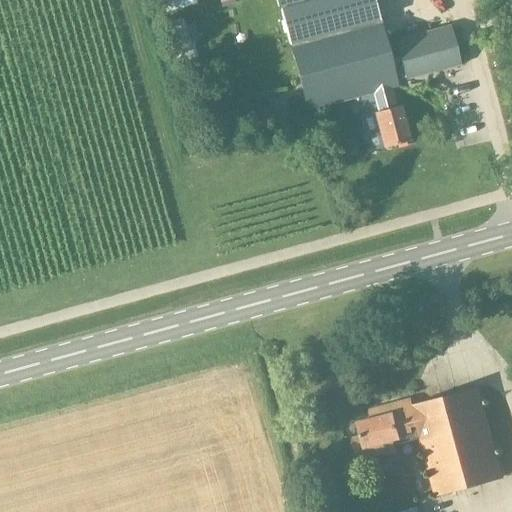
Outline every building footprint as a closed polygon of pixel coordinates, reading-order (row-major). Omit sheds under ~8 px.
[(390,67),(378,20),(378,19),(373,0),(276,0),(288,43),(289,43),(306,110),(372,92),(377,112),(373,113),(383,148),(408,141),(399,106),(394,107),(389,88),(395,86),(394,80),(390,67)] [(400,65),(390,67),(394,80),(404,78),(405,80),(460,66),(452,36),(397,50),(400,65)] [(497,44),(491,45),(493,55),(500,53),(497,44)] [(277,51),(285,77),(294,74),(286,48),(277,51)] [(464,150),(480,147),(470,93),(454,96),(464,150)] [(242,107),(248,127),(264,123),(259,103),(242,107)] [(198,160),(197,170),(185,169),(184,185),(193,186),(194,179),(207,180),(209,161),(198,160)] [(286,173),(207,191),(209,200),(288,182),(286,173)] [(143,284),(151,268),(132,258),(124,274),(143,284)] [(294,282),(314,271),(307,259),(287,270),(294,282)] [(361,438),(351,441),(357,462),(395,452),(392,441),(399,439),(398,436),(417,430),(435,496),(501,478),(477,389),(411,407),(409,400),(368,411),(370,420),(358,424),(361,438)]
